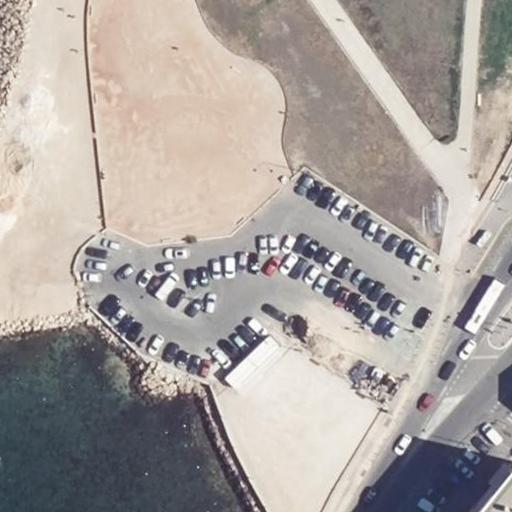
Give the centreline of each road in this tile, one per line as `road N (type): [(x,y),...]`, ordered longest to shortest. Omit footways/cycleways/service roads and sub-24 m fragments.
road 1 (tertiary): [(511,275),(442,374),(377,502)]
road 2 (tertiary): [(377,502),(489,383)]
